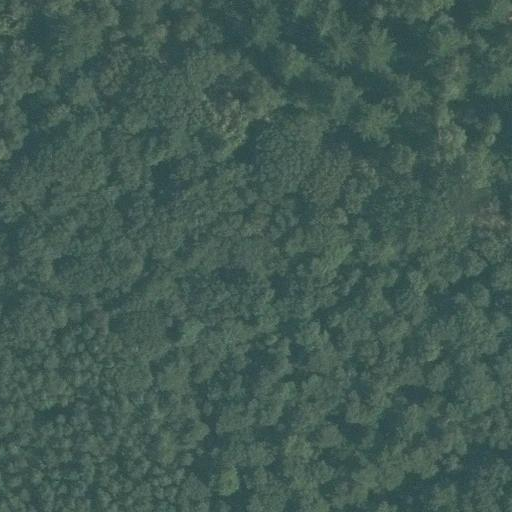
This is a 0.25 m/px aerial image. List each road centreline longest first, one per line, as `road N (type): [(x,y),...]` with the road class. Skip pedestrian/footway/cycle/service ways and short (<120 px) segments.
road 1 (unknown): [(430,203),(18,0)]
road 2 (unknown): [(0,304),(430,203)]
